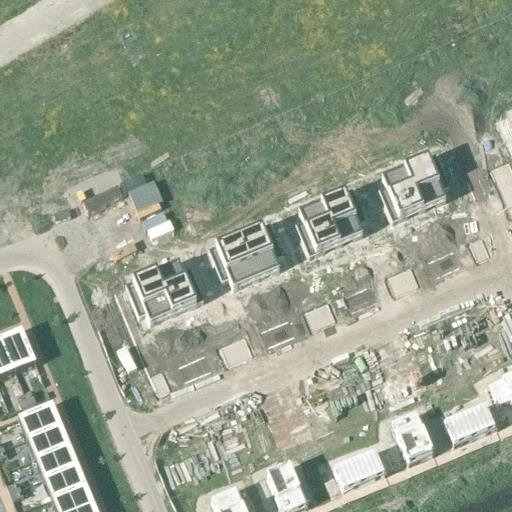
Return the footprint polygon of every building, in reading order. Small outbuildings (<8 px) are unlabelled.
[(17,0),(23,10),(40,0),(17,0)] [(261,0),(258,0),(239,11),(262,50),(290,33),(273,4),(266,7),(261,0)] [(345,0),(306,0),(312,8),(318,4),(324,13),(345,1),(345,0)] [(223,33),(216,37),(234,67),(262,50),(239,11),(218,24),(223,33)] [(91,21),(80,28),(90,45),(102,38),(91,21)] [(80,28),(69,34),(79,51),(90,45),(80,28)] [(184,44),(156,60),(179,99),(200,86),(195,77),(202,73),(184,44)] [(140,82),(133,86),(150,116),(179,99),(156,60),(134,73),(140,82)] [(8,70),(0,75),(0,82),(7,94),(18,87),(8,70)] [(101,93),(73,110),(95,148),(117,135),(112,126),(118,122),(101,93)] [(56,132),(50,135),(67,165),(95,148),(73,110),(51,123),(56,132)] [(11,146),(0,152),(0,177),(12,198),(40,181),(23,151),(16,155),(11,146)] [(436,163),(405,176),(423,217),(446,207),(442,197),(449,194),(436,163)] [(511,171),(509,165),(491,173),(501,197),(511,192),(511,171)] [(386,195),(379,198),(392,230),(423,217),(405,176),(382,185),(386,195)] [(0,177),(0,204),(12,198),(0,177)] [(511,192),(501,197),(511,221),(511,220),(511,192)] [(353,198),(322,210),(340,252),(363,242),(359,232),(366,229),(353,198)] [(303,230),(296,233),(309,264),(340,252),(322,210),(299,220),(303,230)] [(269,232),(239,245),(257,286),(280,277),(276,267),(283,264),(269,232)] [(481,242),(470,247),(478,265),(488,261),(490,260),(482,242),(481,242)] [(239,245),(209,258),(222,289),(229,286),(233,296),(257,286),(239,245)] [(179,270),(156,280),(173,321),(204,308),(191,277),(184,280),(179,270)] [(411,272),(399,277),(407,295),(419,290),(411,272)] [(399,277),(387,282),(395,300),(407,295),(399,277)] [(156,280),(126,292),(139,324),(146,321),(150,331),(173,321),(156,280)] [(505,302),(482,311),(489,330),(511,320),(511,317),(505,301),(505,302)] [(328,306),(316,311),(323,330),(335,325),(328,306)] [(316,311),(304,316),(311,335),(323,330),(316,311)] [(450,325),(426,334),(434,353),(458,343),(450,325)] [(21,337),(0,345),(15,380),(36,371),(36,370),(22,337),(21,337)] [(245,341),(233,346),(240,365),(252,359),(245,341)] [(0,345),(0,385),(15,380),(0,345)] [(233,346),(221,351),(228,370),(240,365),(233,346)] [(395,348),(371,358),(379,376),(403,366),(395,348)] [(340,371),(316,381),(324,399),(348,389),(340,371)] [(162,375),(150,380),(158,399),(170,394),(162,375)] [(511,380),(501,385),(511,410),(511,380)] [(31,398),(24,401),(28,412),(36,409),(31,398)] [(24,401),(16,404),(21,415),(28,412),(24,401)] [(254,407),(230,417),(237,435),(261,425),(254,407)] [(52,411),(18,425),(26,446),(61,431),(52,411)] [(486,411),(443,429),(453,453),(497,435),(486,411)] [(417,420),(391,431),(408,472),(434,461),(417,420)] [(199,429),(175,439),(183,458),(207,448),(199,429)] [(61,431),(26,446),(34,466),(69,451),(61,431)] [(69,451),(34,466),(43,486),(77,471),(69,451)] [(376,457),(333,475),(343,499),(386,481),(376,457)] [(77,471),(43,486),(51,506),(85,491),(77,471)] [(306,511),(290,473),(266,483),(278,511),(306,511)] [(17,488),(6,492),(9,500),(20,495),(17,488)] [(85,491),(51,506),(53,511),(92,511),(94,511),(85,491)] [(20,495),(9,500),(12,507),(23,503),(20,495)] [(212,511),(243,511),(236,495),(210,506),(212,511)]
